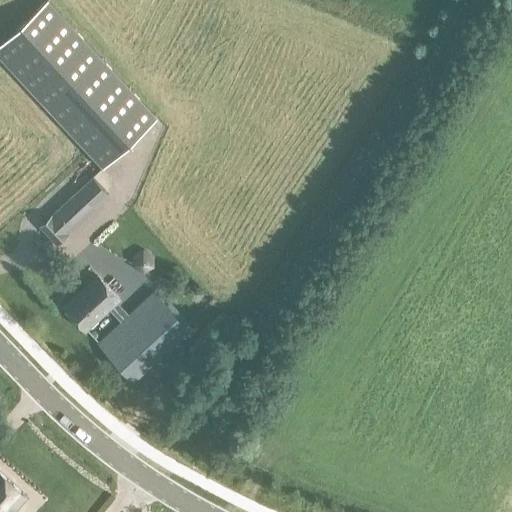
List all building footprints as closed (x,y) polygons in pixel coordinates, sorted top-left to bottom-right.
[(47,0),(46,0),(0,43),(0,55),(103,167),(157,117),(47,0)] [(0,83),(0,197),(13,212),(74,158),(4,80),(0,83)] [(40,224),(57,242),(68,232),(67,231),(110,192),(94,174),(40,224)] [(133,254),(132,266),(143,273),(154,267),(154,254),(143,248),(133,254)] [(97,276),(64,306),(85,329),(109,307),(113,312),(120,305),(116,300),(118,298),(97,276)] [(154,290),(97,342),(133,380),(188,327),(154,290)] [(93,352),(74,377),(100,397),(119,372),(93,352)] [(0,511),(12,511),(27,496),(0,470),(0,511)]
